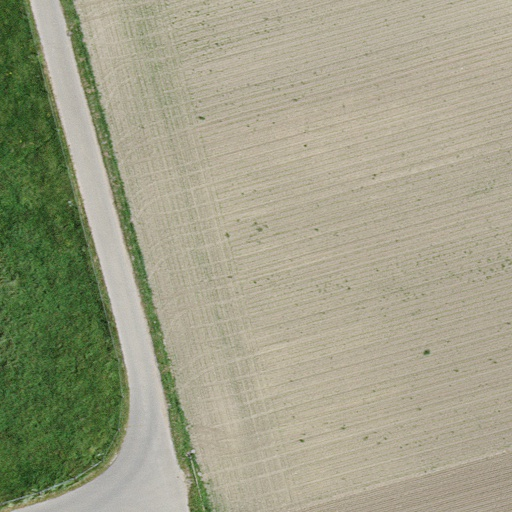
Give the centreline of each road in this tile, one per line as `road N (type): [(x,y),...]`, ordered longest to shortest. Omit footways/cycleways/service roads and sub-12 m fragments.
road 1 (track): [(43,0),(171,478)]
road 2 (track): [(54,511),(171,478)]
